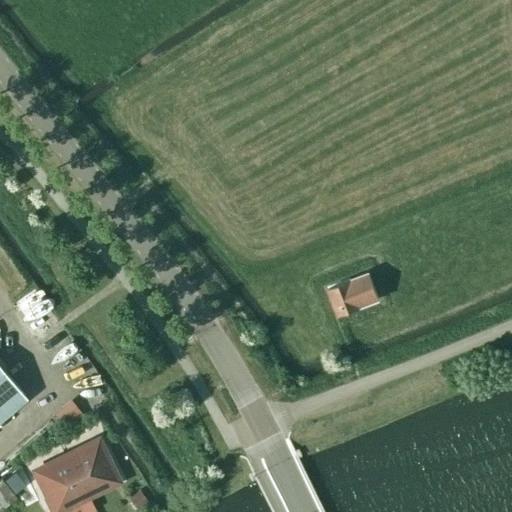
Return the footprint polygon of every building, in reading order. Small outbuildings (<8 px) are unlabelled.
[(349,279),(327,287),(337,314),(359,305),(377,298),(368,272),(349,279)] [(0,417),(25,396),(0,365),(0,417)] [(85,418),(68,399),(53,412),(68,431),(77,424),(80,428),(87,422),(84,419),(85,418)] [(116,480),(97,439),(34,469),(47,497),(47,502),(49,506),(54,509),(59,510),(64,508),(67,504),(116,480)] [(0,511),(5,511),(12,508),(0,488),(0,511)] [(147,500),(137,488),(127,497),(137,508),(147,500)]
